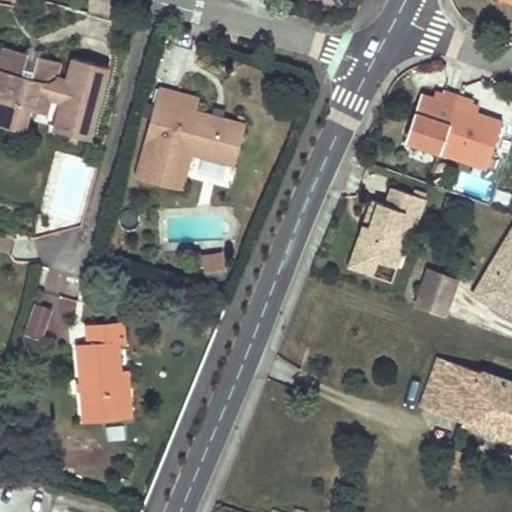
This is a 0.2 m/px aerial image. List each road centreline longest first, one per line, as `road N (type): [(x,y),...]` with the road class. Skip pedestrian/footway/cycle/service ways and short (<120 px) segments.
road 1 (secondary): [(181,511),(373,64)]
road 2 (residential): [(155,0),(373,64)]
road 3 (unknown): [(272,352),(346,409),(415,429)]
road 4 (residential): [(394,24),(511,65)]
